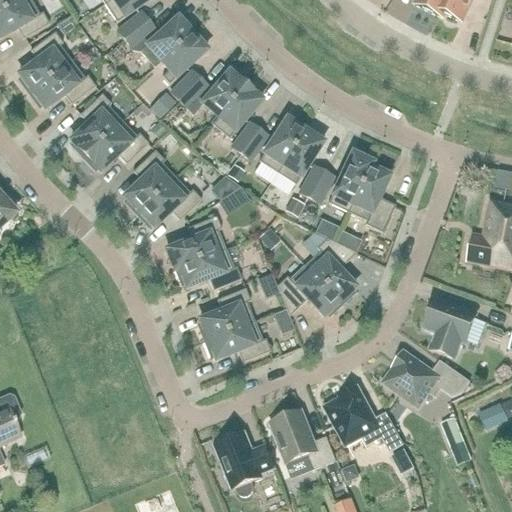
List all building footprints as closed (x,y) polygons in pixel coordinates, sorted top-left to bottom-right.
[(0,0),(0,16),(27,0),(0,0)] [(28,0),(27,0),(0,16),(0,41),(16,32),(22,42),(49,27),(42,15),(39,17),(28,0)] [(114,0),(104,7),(116,25),(154,0),(114,0)] [(417,0),(414,7),(437,18),(445,0),(417,0)] [(462,25),(474,0),(445,0),(437,18),(443,22),(445,17),(462,25)] [(124,43),(148,25),(140,15),(116,34),(124,43)] [(182,22),(180,25),(177,22),(143,52),(139,55),(154,72),(159,67),(159,66),(194,36),(182,22)] [(148,25),(124,43),(131,53),(155,34),(148,25)] [(29,97),(64,70),(52,54),(63,46),(55,36),(30,54),(37,63),(18,77),(21,81),(18,83),(29,97)] [(161,80),(168,88),(206,54),(203,51),(206,49),(194,36),(159,66),(159,67),(167,75),(161,80)] [(84,81),(72,65),(71,65),(64,70),(29,97),(39,111),(42,109),(44,112),(63,98),(70,108),(95,90),(87,79),(84,81)] [(178,104),(199,82),(191,74),(170,96),(178,104)] [(215,124),(247,87),(233,76),(231,79),(228,76),(198,110),(215,124)] [(124,87),(118,80),(109,87),(115,95),(124,87)] [(199,82),(178,104),(187,112),(208,91),(199,82)] [(212,128),(229,142),(261,104),(258,101),(260,99),(247,87),(215,124),(212,128)] [(151,112),(160,120),(175,104),(166,96),(151,112)] [(83,162),(122,125),(108,110),(111,107),(101,98),(79,119),(87,127),(70,143),(73,146),(71,149),(83,162)] [(133,101),(129,106),(134,112),(139,107),(133,101)] [(276,177),(306,131),(291,122),(289,125),(285,122),(258,165),(276,177)] [(122,125),(83,162),(95,174),(97,172),(100,175),(117,159),(125,167),(148,147),(138,137),(136,139),(122,125)] [(240,157),(258,133),(249,126),(231,150),(240,157)] [(150,133),(156,140),(164,133),(158,127),(150,133)] [(276,177),(295,188),(322,146),(318,144),(320,141),(306,131),(276,177)] [(258,133),(240,157),(250,164),(268,140),(258,133)] [(136,218),(175,181),(161,166),(164,164),(155,154),(133,175),(141,184),(124,200),(127,203),(124,205),(136,218)] [(372,167),(371,166),(351,157),(328,206),(347,216),(370,167),(371,168),(372,167)] [(386,175),(371,168),(370,167),(347,216),(366,224),(364,228),(382,236),(395,209),(378,201),(388,180),(385,178),(386,175)] [(233,169),(227,179),(236,185),(242,176),(233,169)] [(309,202),(323,175),(313,169),(298,196),(309,202)] [(511,176),(498,174),(495,189),(511,193),(511,188),(511,176)] [(323,175),(309,202),(319,207),(334,181),(323,175)] [(175,181),(136,218),(148,231),(151,228),(154,231),(171,215),(179,224),(201,203),(192,193),(189,196),(175,181)] [(219,204),(217,205),(226,218),(248,204),(239,191),(219,204)] [(0,230),(15,217),(12,214),(15,211),(7,202),(4,205),(0,200),(0,230)] [(291,201),(284,214),(297,221),(304,208),(291,201)] [(471,238),(467,264),(511,272),(511,265),(511,207),(490,203),(483,240),(471,238)] [(174,273),(175,273),(225,252),(217,234),(220,232),(215,220),(206,224),(205,220),(197,224),(198,227),(187,231),(192,242),(166,253),(174,273)] [(321,224),(315,236),(327,242),(332,245),(338,232),(321,224)] [(301,230),(291,249),(306,257),(317,238),(301,230)] [(258,241),(270,254),(279,245),(268,232),(258,241)] [(311,275),(341,307),(354,295),(351,293),(355,290),(338,273),(357,256),(332,245),(327,242),(317,252),(319,255),(313,260),(320,267),(311,275)] [(225,252),(175,273),(182,289),(185,288),(187,292),(208,283),(213,293),(241,282),(236,270),(232,271),(225,252)] [(341,307),(311,275),(305,268),(290,282),(287,280),(277,289),(289,320),(307,303),(323,320),(326,317),(328,319),(341,307)] [(204,345),(254,325),(247,306),(250,305),(245,292),(217,304),(221,315),(199,323),(201,327),(198,328),(204,345)] [(75,347),(104,335),(96,316),(94,317),(86,295),(58,306),(75,347)] [(461,345),(465,347),(476,317),(434,302),(423,332),(436,336),(430,353),(455,362),(461,345)] [(271,337),(283,333),(275,310),(263,315),(271,337)] [(254,325),(204,345),(211,361),(214,360),(216,364),(237,355),(242,366),(270,355),(265,342),(262,344),(254,325)] [(55,352),(67,349),(62,328),(50,331),(55,352)] [(452,402),(460,397),(469,385),(440,364),(432,376),(403,356),(393,371),(394,371),(383,386),(418,411),(428,396),(435,401),(440,394),(452,402)] [(104,420),(133,409),(126,390),(123,390),(115,369),(88,379),(104,420)] [(342,402),(326,411),(346,448),(362,439),(367,449),(383,440),(390,454),(404,447),(393,428),(388,418),(387,416),(374,423),(357,390),(341,399),(342,402)] [(0,455),(0,450),(21,441),(15,425),(20,423),(21,419),(14,402),(9,400),(0,403),(0,468),(5,466),(0,455)] [(399,403),(388,418),(393,428),(407,409),(399,403)] [(500,407),(479,416),(487,433),(507,423),(500,407)] [(270,426),(286,467),(308,458),(314,473),(336,464),(326,441),(314,446),(301,414),(286,420),(285,416),(272,421),(274,425),(270,426)] [(440,426),(450,450),(464,444),(455,420),(440,426)] [(95,444),(111,444),(111,428),(95,428),(95,444)] [(253,490),(252,489),(251,485),(263,481),(261,477),(274,472),(265,450),(252,455),(245,436),(214,448),(232,493),(236,491),(237,495),(238,496),(239,497),(240,498),(241,499),(243,500),(245,500),(246,500),(247,500),(248,499),(250,499),(251,498),(251,497),(252,496),(253,494),(253,493),(253,492),(253,490)] [(116,486),(157,469),(150,451),(148,452),(144,442),(105,458),(116,486)] [(357,482),(353,470),(342,475),(346,486),(357,482)] [(120,505),(124,511),(159,511),(148,490),(120,505)]
